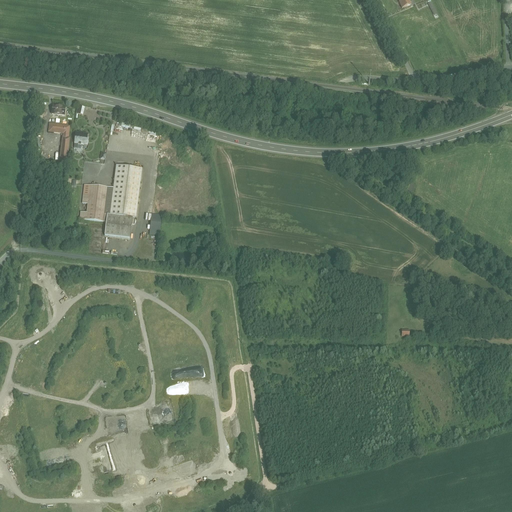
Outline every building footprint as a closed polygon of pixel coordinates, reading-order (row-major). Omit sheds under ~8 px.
[(411,5),(408,0),(398,0),(402,9),(411,5)] [(77,106),(75,114),(82,116),(84,108),(77,106)] [(65,110),(53,107),(51,115),(64,117),(65,110)] [(70,127),(50,124),(49,132),(54,133),(64,134),(63,138),(59,162),(66,163),(70,139),(68,139),(70,127)] [(88,135),(82,135),(83,134),(79,133),(79,134),(76,134),(75,144),(78,145),(78,146),(81,146),(81,145),(88,146),(88,141),(87,140),(88,135)] [(142,169),(117,166),(110,216),(133,219),(133,218),(135,219),(142,169)] [(406,191),(410,194),(414,186),(410,184),(406,191)] [(106,188),(90,186),(89,196),(84,195),(83,204),(88,205),(87,213),(81,213),(80,220),(106,223),(107,216),(103,215),(106,196),(106,188)] [(110,216),(107,216),(106,223),(105,236),(130,239),(133,219),(110,216)] [(162,217),(152,216),(150,231),(160,232),(162,217)] [(105,229),(89,227),(86,254),(102,256),(105,229)]
